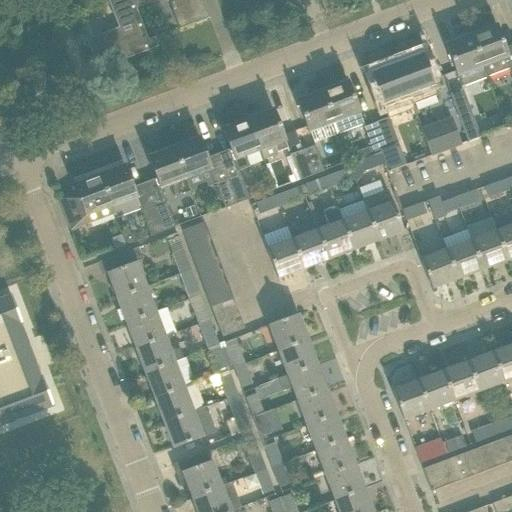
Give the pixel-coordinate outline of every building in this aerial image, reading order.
[(132,0),(76,0),(77,3),(86,0),(107,0),(118,29),(86,41),(97,70),(151,49),(147,40),(135,7),(132,0)] [(132,0),(135,7),(153,0),(169,0),(180,28),(209,18),(201,0),(132,0)] [(511,68),(505,50),(496,25),(471,34),(482,66),(486,77),(511,68)] [(486,77),(482,66),(471,34),(445,44),(460,87),(486,77)] [(151,49),(158,47),(154,37),(147,40),(151,49)] [(412,106),(438,96),(421,53),(396,62),(412,106)] [(396,62),(371,72),(388,118),(389,119),(413,109),(412,106),(396,62)] [(363,125),(354,100),(347,81),(322,90),(338,134),(363,125)] [(337,134),(338,134),(322,90),(296,100),(309,133),(333,124),(337,134)] [(480,137),(471,115),(462,90),(450,94),(467,142),(480,137)] [(287,149),(280,128),(272,109),(247,119),(260,151),(273,146),(276,153),(287,149)] [(385,148),(398,143),(389,119),(388,118),(376,122),(385,148)] [(430,156),(461,144),(451,118),(420,129),(430,156)] [(244,157),(260,151),(247,119),(222,128),(238,170),(247,166),(244,157)] [(378,150),(385,148),(376,122),(364,127),(374,155),(380,153),(378,150)] [(211,170),(205,156),(198,137),(173,146),(185,179),(211,170)] [(160,188),(185,179),(173,146),(148,156),(160,188)] [(311,176),(322,172),(313,146),(302,151),(311,176)] [(297,181),(311,176),(302,151),(289,155),(297,181)] [(384,165),(383,163),(380,153),(374,155),(359,161),(363,173),(384,165)] [(111,207),(136,197),(124,165),(112,169),(110,164),(97,169),(111,207)] [(76,191),(57,198),(70,231),(88,224),(98,220),(96,212),(111,207),(97,169),(83,175),(85,180),(74,184),(73,184),(76,191)] [(329,188),(348,181),(344,170),(325,177),(329,188)] [(240,177),(228,181),(237,204),(247,200),(249,199),(240,177)] [(308,196),(329,188),(325,177),(304,185),(308,196)] [(510,197),(511,197),(504,180),(483,187),(487,199),(508,192),(510,197)] [(279,207),(299,199),(295,188),(275,196),(279,207)] [(403,231),(396,212),(387,189),(362,199),(378,240),(403,231)] [(478,202),(474,191),(454,198),(458,209),(478,202)] [(259,215),(279,207),(275,196),(255,204),(259,215)] [(454,198),(439,203),(437,198),(426,202),(433,222),(444,218),(443,214),(458,209),(454,198)] [(175,227),(168,208),(165,202),(153,207),(162,232),(175,227)] [(425,215),(421,204),(421,203),(400,211),(404,223),(425,215)] [(193,206),(184,209),(188,219),(197,215),(193,206)] [(327,259),(352,250),(336,206),(321,211),(327,227),(317,230),(327,259)] [(150,236),(162,232),(153,207),(141,212),(150,236)] [(367,212),(341,221),(352,250),(378,240),(367,212)] [(186,243),(209,235),(204,222),(182,231),(186,243)] [(506,260),(511,258),(511,225),(495,232),(506,260)] [(302,269),(327,259),(317,230),(291,240),(302,269)] [(481,270),(506,260),(495,232),(470,241),(481,270)] [(191,256),(213,247),(209,235),(186,243),(191,256)] [(277,278),(302,269),(291,240),(266,249),(277,278)] [(456,279),(481,270),(470,241),(445,251),(456,279)] [(196,268),(218,260),(213,247),(191,256),(196,268)] [(142,259),(138,248),(137,248),(117,255),(121,267),(107,273),(116,297),(145,286),(136,262),(142,259)] [(179,274),(190,269),(183,250),(171,254),(179,274)] [(431,289),(456,279),(445,251),(420,260),(431,289)] [(200,281),(223,273),(218,260),(196,268),(200,281)] [(188,299),(199,294),(190,269),(179,274),(188,299)] [(205,293),(227,285),(223,273),(200,281),(205,293)] [(210,306),(232,298),(227,285),(205,293),(205,294),(210,306)] [(125,322),(155,311),(145,286),(116,297),(125,322)] [(205,294),(200,296),(199,294),(188,299),(197,324),(214,317),(210,306),(205,294)] [(0,425),(52,405),(41,376),(39,377),(20,325),(22,325),(10,295),(0,299),(0,425)] [(216,322),(238,313),(232,298),(210,306),(214,317),(214,318),(216,322)] [(135,347),(164,336),(155,311),(125,322),(135,347)] [(221,337),(244,328),(238,313),(216,322),(221,337)] [(278,351),(306,340),(297,314),(268,325),(278,351)] [(209,320),(214,318),(214,317),(197,324),(207,349),(218,345),(209,320)] [(164,336),(135,347),(144,372),(174,361),(183,358),(173,333),(164,336)] [(231,368),(244,363),(235,338),(221,343),(231,368)] [(287,376),(316,365),(306,340),(278,351),(287,376)] [(216,374),(231,368),(221,343),(218,345),(207,349),(216,374)] [(503,382),(511,378),(511,345),(492,353),(503,382)] [(478,391),(503,382),(492,353),(467,363),(478,391)] [(154,398),(184,386),(174,361),(144,372),(154,398)] [(240,388),(251,384),(244,363),(231,368),(232,370),(233,370),(240,388)] [(453,401),(478,391),(467,363),(442,372),(453,401)] [(297,400),(325,389),(316,365),(287,376),(277,380),(282,392),(292,388),(297,400)] [(229,371),(232,370),(231,368),(216,374),(226,399),(237,395),(229,371)] [(429,410),(453,401),(442,372),(418,381),(429,410)] [(403,420),(429,410),(418,381),(392,391),(403,420)] [(184,386),(154,398),(163,423),(193,412),(204,408),(195,382),(194,382),(184,386)] [(306,425),(335,414),(325,389),(297,400),(306,425)] [(251,418),(263,413),(255,394),(244,398),(251,418)] [(233,418),(223,422),(229,437),(238,433),(249,430),(237,395),(226,399),(233,418)] [(193,412),(163,423),(173,448),(192,441),(203,437),(215,432),(205,407),(204,408),(193,412)] [(260,439),(272,434),(263,413),(251,418),(260,439)] [(316,450),(344,439),(335,414),(306,425),(316,450)] [(495,436),(511,429),(511,420),(511,417),(491,425),(495,436)] [(474,444),(495,436),(491,425),(470,433),(474,444)] [(511,461),(511,460),(511,435),(503,439),(511,461)] [(254,474),(265,470),(251,436),(240,440),(254,474)] [(446,454),(465,447),(461,436),(442,444),(446,454)] [(325,475),(353,464),(344,439),(316,450),(325,475)] [(497,466),(511,461),(503,439),(488,444),(497,466)] [(442,444),(441,444),(439,440),(415,449),(420,464),(446,454),(442,444)] [(270,467),(282,463),(274,443),(262,448),(270,467)] [(485,471),(497,466),(488,444),(476,449),(485,471)] [(471,476),(485,471),(476,449),(463,454),(471,476)] [(191,498),(220,486),(207,452),(195,456),(199,465),(182,472),(191,498)] [(458,481),(471,476),(463,454),(450,459),(458,481)] [(445,486),(458,481),(450,459),(436,464),(445,486)] [(279,489),(290,484),(282,463),(270,467),(279,489)] [(335,500),(363,489),(353,464),(325,475),(335,500)] [(431,492),(445,486),(436,464),(422,469),(431,492)] [(262,495),(273,490),(265,470),(254,474),(262,495)] [(196,511),(226,511),(239,507),(240,507),(231,482),(220,486),(191,498),(196,511)] [(339,511),(371,511),(363,489),(335,500),(339,511)] [(285,511),(296,511),(290,495),(280,499),(285,511)] [(494,511),(502,511),(511,508),(511,502),(510,497),(492,505),(494,511)] [(270,511),(285,511),(280,499),(267,504),(270,511)]
